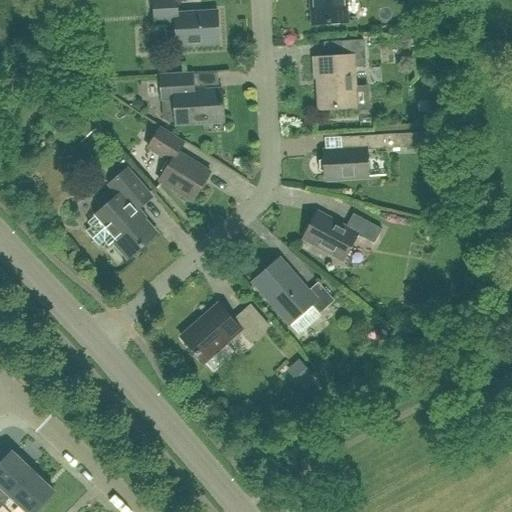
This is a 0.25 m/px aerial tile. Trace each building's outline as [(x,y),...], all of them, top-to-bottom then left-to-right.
[(177,15),(175,0),(151,0),(153,24),(174,22),(175,46),(218,44),(217,13),(177,15)] [(309,0),(311,25),(346,23),(344,0),(309,0)] [(352,107),(352,112),(369,110),(368,87),(352,88),(351,68),(364,67),(362,41),(339,43),(340,58),(314,59),(315,80),(317,80),(319,109),(352,107)] [(193,92),(192,75),(159,77),(160,100),(173,99),(174,125),(223,122),(221,90),(193,92)] [(183,144),(159,129),(147,148),(170,163),(159,182),(191,202),(209,173),(178,153),(183,144)] [(415,147),(415,133),(347,137),(347,151),(322,152),(324,180),(367,177),(365,151),(415,147)] [(150,198),(126,170),(108,185),(118,196),(94,217),(87,223),(90,227),(85,232),(98,247),(103,242),(107,247),(115,241),(117,243),(115,245),(127,259),(155,235),(135,211),(150,198)] [(344,228),(317,213),(302,240),(342,261),(356,235),(373,244),(381,230),(352,214),(344,228)] [(307,292),(277,259),(251,282),(289,325),(296,333),(301,333),(318,318),(318,314),(333,302),(317,283),(307,292)] [(232,321),(217,305),(180,338),(203,363),(239,331),(249,343),(268,327),(249,306),(232,321)] [(317,380),(300,361),(288,372),(305,391),(317,380)] [(412,442),(363,473),(371,486),(420,455),(412,442)] [(0,464),(0,488),(9,497),(33,472),(12,452),(0,464)] [(35,511),(54,493),(33,472),(9,497),(25,511),(35,511)]
